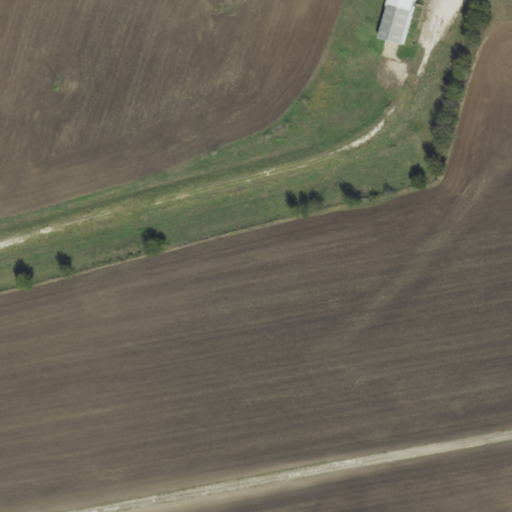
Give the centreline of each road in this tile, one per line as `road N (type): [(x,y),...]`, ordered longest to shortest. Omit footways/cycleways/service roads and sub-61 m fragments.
road 1 (track): [(0,234),(383,134),(440,0)]
road 2 (track): [(85,511),(511,431)]
